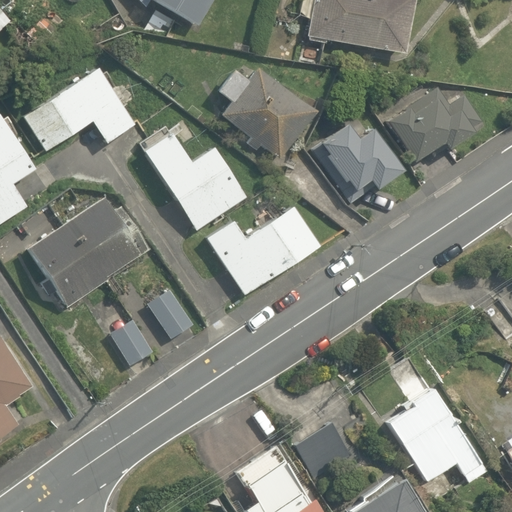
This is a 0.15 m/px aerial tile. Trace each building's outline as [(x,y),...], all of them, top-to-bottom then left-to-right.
[(208,0),(151,0),(195,24),(208,0)] [(407,0),(314,0),(310,41),(402,51),(407,0)] [(20,113),(44,148),(86,120),(103,145),(134,123),(93,63),(20,113)] [(274,157),(310,105),(254,67),(247,78),(229,66),(212,91),(225,100),(215,114),(243,133),(237,142),(251,151),(255,145),(274,157)] [(439,148),(469,132),(463,121),(476,114),(463,89),(445,99),(435,82),(379,112),(404,159),(436,142),(439,148)] [(310,147),(351,191),(367,177),(377,188),(400,167),(348,111),(310,147)] [(10,178),(33,163),(0,114),(0,218),(26,202),(10,178)] [(186,155),(168,126),(138,145),(191,230),(245,197),(210,141),(186,155)] [(108,278),(105,273),(140,248),(102,193),(25,247),(61,298),(67,306),(108,278)] [(233,213),(202,233),(239,291),(318,241),(291,199),(243,229),(233,213)] [(160,284),(140,298),(169,338),(188,325),(160,284)] [(124,320),(104,333),(125,365),(145,352),(124,320)] [(0,342),(0,434),(22,419),(8,399),(29,384),(0,342)] [(431,387),(383,422),(425,479),(449,462),(464,483),(488,466),(431,387)] [(351,455),(326,419),(288,446),(313,482),(351,455)] [(511,443),(503,450),(511,463),(511,443)] [(423,511),(394,470),(336,511),(423,511)] [(284,511),(321,511),(309,495),(284,511)]
